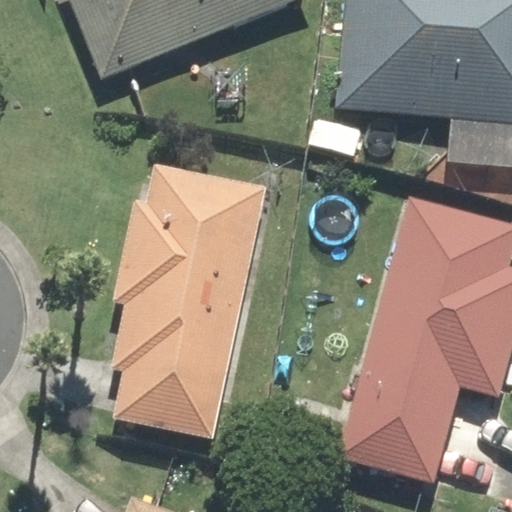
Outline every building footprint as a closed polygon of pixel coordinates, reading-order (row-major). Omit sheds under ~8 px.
[(308,1),(307,0),(59,0),(97,89),(308,1)] [(446,170),(511,175),(511,0),(343,0),(335,118),(449,127),(446,170)] [(363,136),(307,131),(304,164),(360,169),(363,136)] [(256,198),(151,175),(142,217),(130,214),(108,314),(131,319),(106,432),(199,452),(256,198)] [(511,286),(497,283),(511,220),(401,194),(336,468),(432,491),(453,404),(490,413),(511,322),(511,286)]
